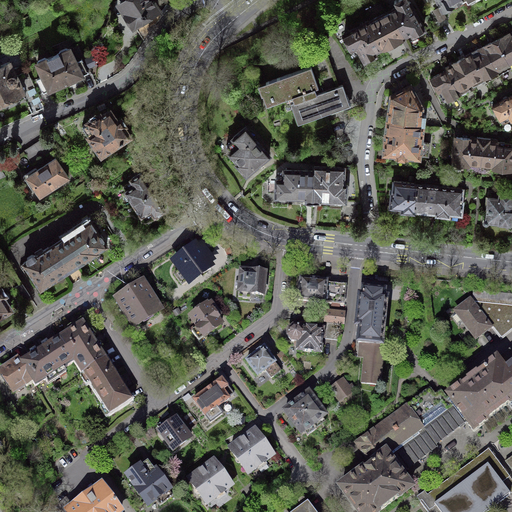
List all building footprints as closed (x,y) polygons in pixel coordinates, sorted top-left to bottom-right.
[(151,0),(128,0),(121,5),(133,24),(145,17),(157,9),(151,0)] [(397,7),(390,10),(403,35),(412,31),(414,35),(424,29),(422,25),(414,10),(408,0),(395,0),(394,1),(397,7)] [(436,0),(440,7),(433,10),(439,22),(446,18),(442,11),(448,8),(454,5),(456,8),(464,4),(462,0),(436,0)] [(403,35),(390,10),(369,21),(368,21),(382,47),(387,44),(390,48),(400,42),(398,38),(401,37),(403,35)] [(382,47),(368,21),(344,34),(351,48),(357,45),(363,56),(365,60),(370,57),(376,55),(374,51),(382,47)] [(496,39),(511,68),(511,67),(511,38),(509,33),(503,36),(496,39)] [(511,68),(496,39),(490,43),(484,46),(499,74),(511,68)] [(478,49),(471,53),(485,79),(486,81),(499,74),(484,46),(478,49)] [(54,56),(66,83),(71,81),(88,73),(84,63),(77,66),(70,49),(54,56)] [(266,105),(293,96),(295,101),(291,102),(298,123),(328,113),(351,104),(347,94),(346,94),(343,84),(338,86),(326,52),(311,58),(321,86),(319,87),(311,66),(266,82),(270,94),(264,97),(266,105)] [(459,60),(472,83),(473,85),(485,79),(471,53),(466,56),(459,59),(459,60)] [(60,86),(66,83),(54,56),(37,63),(43,76),(37,79),(43,93),(60,86)] [(92,57),(87,59),(90,67),(93,66),(95,65),(92,57)] [(452,64),(446,67),(460,94),(460,93),(458,90),(472,83),(459,60),(452,64)] [(0,108),(5,107),(3,102),(9,99),(23,93),(21,87),(32,82),(30,78),(27,80),(24,72),(16,76),(9,61),(0,65),(0,108)] [(444,102),(460,94),(446,67),(445,67),(446,70),(439,74),(431,78),(444,102)] [(392,94),(388,121),(422,125),(424,125),(426,115),(421,114),(421,106),(410,85),(401,89),(392,94)] [(511,118),(511,99),(510,96),(501,101),(492,105),(501,122),(506,122),(511,118)] [(88,122),(82,126),(102,155),(130,136),(124,127),(126,125),(121,118),(117,120),(110,109),(102,115),(100,113),(94,117),(87,121),(88,122)] [(420,142),(422,125),(388,121),(388,126),(385,152),(419,155),(419,154),(428,155),(429,143),(420,142)] [(237,163),(246,174),(259,164),(270,155),(246,127),(233,137),(235,139),(227,145),(231,150),(230,152),(238,162),(237,163)] [(453,163),(467,165),(470,138),(463,137),(457,136),(453,163)] [(470,138),(467,165),(468,165),(468,162),(481,163),(484,137),(481,137),(477,136),(477,137),(470,136),(470,138)] [(34,144),(24,151),(32,163),(53,150),(45,137),(34,144)] [(487,137),(484,137),(481,163),(481,166),(494,168),(497,139),(491,139),(491,138),(487,137)] [(497,142),(497,139),(494,168),(511,169),(511,151),(510,152),(510,147),(507,147),(504,147),(505,143),(497,142)] [(41,167),(28,176),(40,196),(68,177),(55,158),(41,167)] [(309,200),(313,200),(315,166),(314,171),(284,169),(284,180),(277,179),(276,196),(305,197),(305,200),(309,200)] [(315,166),(313,200),(317,200),(320,200),(320,199),(345,200),(346,184),(343,184),(344,167),(315,166)] [(133,203),(153,191),(149,184),(141,172),(130,178),(134,185),(125,190),(133,203)] [(413,213),(414,213),(417,183),(394,180),(393,191),(392,193),(391,193),(390,206),(392,207),(391,211),(400,212),(400,211),(404,211),(404,213),(412,213),(412,212),(413,212),(413,213)] [(437,214),(440,185),(417,183),(414,213),(424,214),(424,211),(433,212),(437,212),(436,214),(437,214)] [(440,185),(437,214),(439,215),(439,216),(447,217),(447,215),(451,216),(451,218),(459,218),(460,214),(461,214),(463,201),(462,201),(462,198),(463,188),(440,185)] [(511,191),(497,191),(489,190),(487,207),(488,207),(486,221),(499,222),(499,223),(511,224),(511,222),(511,210),(511,208),(511,191)] [(157,197),(153,191),(133,203),(141,216),(151,210),(155,216),(165,209),(157,197)] [(74,233),(55,245),(71,269),(75,267),(98,252),(98,251),(107,245),(90,220),(73,231),(74,233)] [(67,272),(71,269),(55,245),(50,249),(48,247),(20,265),(27,276),(31,273),(41,289),(67,272)] [(186,256),(176,264),(189,282),(209,267),(207,264),(212,261),(202,248),(198,251),(196,248),(186,256)] [(253,272),(241,271),(240,282),(236,284),(235,288),(239,290),(239,292),(240,292),(239,298),(250,299),(250,294),(263,295),(266,273),(253,272)] [(301,279),(298,300),(325,303),(325,302),(344,304),(346,285),(336,284),(327,283),(327,282),(319,281),(319,280),(314,280),(309,279),(309,280),(301,279)] [(22,282),(15,287),(23,300),(27,298),(30,295),(22,282)] [(0,315),(10,309),(7,304),(11,302),(5,294),(0,285),(0,315)] [(118,300),(134,326),(159,310),(143,285),(130,292),(118,300)] [(360,327),(359,343),(381,345),(386,300),(384,299),(384,292),(374,291),(363,290),(363,297),(360,297),(357,327),(360,327)] [(192,332),(199,341),(210,333),(221,325),(217,319),(218,318),(213,312),(217,310),(211,302),(191,318),(198,327),(192,332)] [(511,306),(475,303),(472,304),(470,302),(456,312),(476,338),(492,326),(496,332),(501,339),(511,330),(511,306)] [(302,312),(294,311),(293,320),(309,321),(309,313),(302,312)] [(336,313),(327,312),(325,323),(327,323),(340,325),(344,325),(345,314),(336,313)] [(83,321),(58,337),(74,362),(77,367),(82,375),(107,359),(101,350),(100,350),(95,342),(89,333),(90,332),(83,321)] [(326,329),(293,326),(288,330),(288,333),(288,336),(292,341),(298,342),(297,350),(321,353),(322,339),(339,341),(340,325),(327,323),(326,329)] [(19,360),(36,387),(46,380),(48,384),(66,373),(64,369),(74,362),(58,337),(47,344),(48,345),(40,350),(31,355),(20,361),(19,360)] [(380,385),(384,347),(360,345),(359,357),(364,358),(364,364),(362,383),(380,385)] [(258,353),(247,361),(258,376),(265,370),(271,378),(281,371),(268,354),(269,354),(266,351),(264,348),(258,352),(258,353)] [(447,396),(448,397),(464,418),(474,431),(488,420),(487,419),(508,404),(511,409),(511,348),(497,359),(482,370),(483,371),(477,375),(476,374),(472,377),(468,380),(469,382),(463,386),(462,385),(447,396)] [(107,359),(82,375),(84,374),(90,384),(89,385),(102,406),(104,405),(111,415),(133,401),(120,380),(107,359)] [(36,387),(19,360),(15,362),(1,372),(14,391),(17,389),(18,390),(23,387),(22,385),(25,383),(27,387),(33,383),(35,387),(36,387)] [(336,384),(330,388),(340,402),(353,392),(343,379),(336,384)] [(217,383),(194,400),(208,420),(220,411),(217,408),(229,399),(228,398),(233,394),(227,387),(224,384),(222,380),(217,383)] [(430,387),(406,405),(407,406),(406,407),(408,408),(406,409),(405,408),(356,444),(371,465),(367,468),(341,488),(358,511),(378,511),(411,488),(400,474),(407,468),(404,463),(464,418),(448,397),(447,398),(441,390),(435,394),(431,388),(430,387)] [(297,402),(316,429),(325,422),(322,418),(325,416),(318,406),(321,404),(319,401),(317,402),(316,403),(309,393),(297,402)] [(13,418),(20,413),(12,400),(8,403),(5,405),(13,418)] [(304,431),(307,435),(316,429),(297,402),(284,411),(292,421),(290,422),(288,423),(292,428),(295,426),(301,434),(304,431)] [(161,431),(160,432),(173,450),(190,438),(176,420),(170,425),(168,422),(166,420),(157,427),(161,431)] [(230,449),(248,473),(257,467),(256,466),(264,460),(264,461),(273,455),(261,438),(255,431),(230,449)] [(425,491),(417,497),(428,511),(485,511),(511,492),(511,478),(490,449),(458,473),(428,495),(425,491)] [(148,461),(127,476),(135,487),(148,505),(156,500),(160,505),(166,501),(172,496),(168,490),(169,490),(162,481),(166,478),(162,473),(160,474),(159,476),(148,461)] [(189,480),(207,504),(215,497),(214,496),(222,491),(223,492),(232,485),(220,469),(214,461),(189,480)] [(120,511),(121,511),(114,503),(116,502),(109,494),(108,495),(101,485),(84,498),(67,511),(120,511)] [(287,511),(285,509),(281,511),(315,511),(308,502),(299,509),(294,511),(287,511)]
